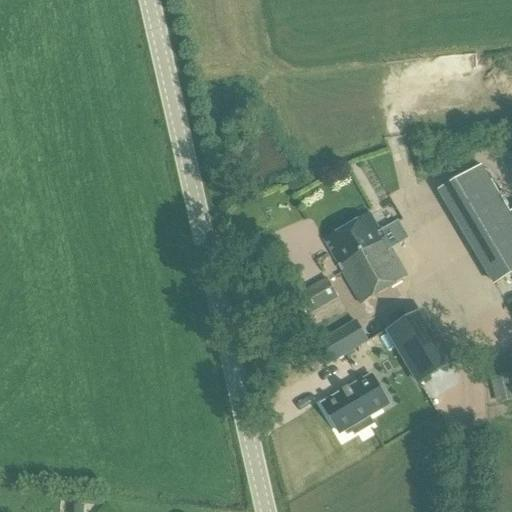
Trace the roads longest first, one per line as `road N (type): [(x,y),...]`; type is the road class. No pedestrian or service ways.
road 1 (tertiary): [(266,511),(154,0)]
road 2 (unknown): [(470,511),(459,288),(393,137)]
